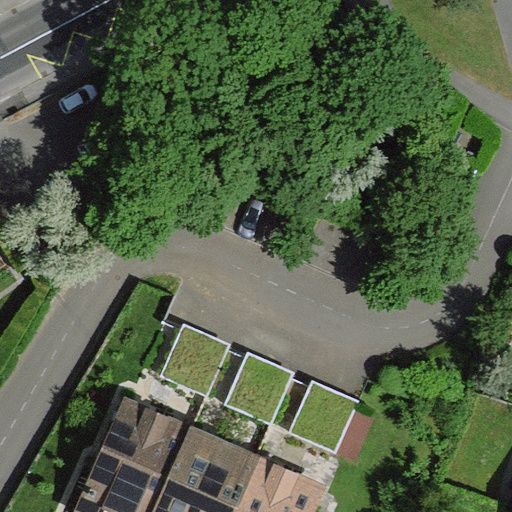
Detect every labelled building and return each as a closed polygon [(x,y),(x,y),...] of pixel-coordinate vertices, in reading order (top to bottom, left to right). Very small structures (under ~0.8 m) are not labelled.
[(229,350),(184,330),(162,377),(209,396),(229,350)] [(293,378),(246,358),(227,405),(274,425),(293,378)] [(358,407),(312,386),(292,434),(338,454),(358,407)] [(157,511),(192,434),(128,404),(83,510),(86,511),(157,511)] [(235,511),(257,462),(192,434),(157,511),(235,511)] [(312,511),(323,489),(257,462),(235,511),(312,511)]
